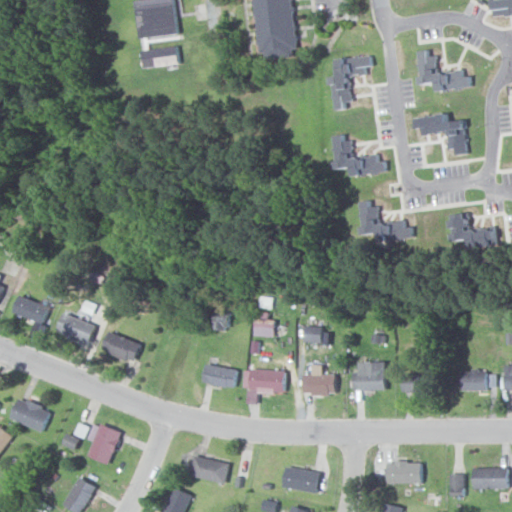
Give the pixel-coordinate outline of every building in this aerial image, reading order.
[(173,0),(131,0),(136,38),(178,33),(173,0)] [(250,0),(257,60),(296,56),(290,0),(250,0)] [(511,0),(492,0),(493,16),(511,14),(511,0)] [(139,67),(178,64),(177,46),(138,49),(139,67)] [(417,50),(419,84),(433,83),(434,90),(473,88),(472,70),(434,72),(433,49),(417,50)] [(333,56),(332,109),(350,109),(350,75),(368,75),(368,66),(373,66),(373,57),(333,56)] [(466,119),(451,120),(450,114),(414,116),(416,134),(447,132),(448,154),(469,152),(466,119)] [(332,135),(334,169),(348,168),(348,174),(389,172),(389,160),(381,161),(380,154),(352,155),(351,134),(332,135)] [(359,235),(382,234),(381,200),(358,201),(359,235)] [(450,245),(492,242),(491,228),(470,229),(469,213),(448,214),(450,245)] [(50,309),(19,294),(11,311),(42,326),(50,309)] [(214,330),(233,331),(233,312),(214,311),(214,330)] [(269,319),(270,312),(256,312),(256,335),(275,336),(276,319),(269,319)] [(91,344),(98,326),(62,313),(55,331),(91,344)] [(305,342),(325,342),(324,327),(305,327),(305,342)] [(101,349),(133,364),(142,345),(110,330),(101,349)] [(355,390),(389,390),(389,361),(355,361),(355,390)] [(241,372),(209,363),(204,381),(236,390),(241,372)] [(248,392),(288,393),(289,371),(248,370),(248,392)] [(490,373),(464,373),(464,390),(490,390),(490,373)] [(306,395),(340,395),(340,374),(306,374),(306,395)] [(436,392),(436,374),(403,374),(403,392),(436,392)] [(11,418),(45,433),(54,412),(20,397),(11,418)] [(86,455),(110,465),(124,433),(100,423),(86,455)] [(0,457),(15,435),(0,424),(0,457)] [(83,451),(86,441),(69,435),(65,445),(83,451)] [(226,485),(232,465),(201,456),(195,476),(226,485)] [(389,483),(426,483),(426,463),(389,463),(389,483)] [(322,472),(286,467),(284,488),(319,493),(322,472)] [(511,468),(474,468),(474,488),(511,488),(511,468)] [(452,496),(467,496),(467,473),(452,473),(452,496)] [(64,505),(75,511),(84,511),(99,487),(81,476),(64,505)] [(186,511),(194,496),(177,488),(165,511),(186,511)] [(262,509),(272,511),(275,511),(278,502),(265,499),(262,509)] [(405,511),(406,508),(386,503),(384,511),(405,511)]
